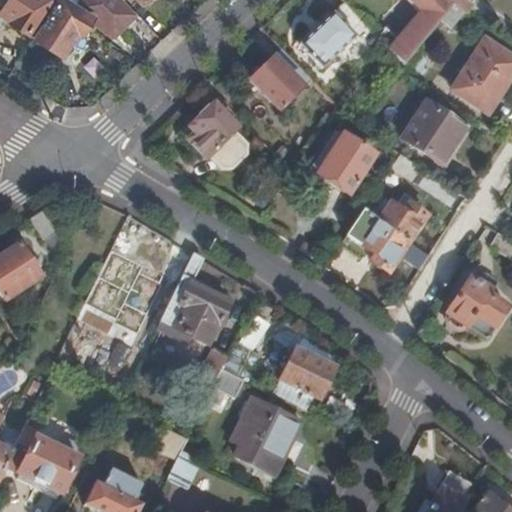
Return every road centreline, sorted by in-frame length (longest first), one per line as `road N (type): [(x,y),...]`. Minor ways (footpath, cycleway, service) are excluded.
road 1 (residential): [(383,347),(121,178),(80,160)]
road 2 (residential): [(383,347),(511,152)]
road 3 (residential): [(242,0),(80,160)]
road 4 (residential): [(417,375),(351,511)]
road 5 (residential): [(511,450),(417,375)]
